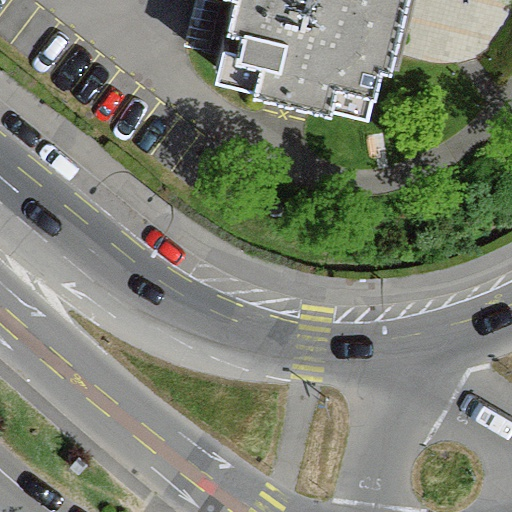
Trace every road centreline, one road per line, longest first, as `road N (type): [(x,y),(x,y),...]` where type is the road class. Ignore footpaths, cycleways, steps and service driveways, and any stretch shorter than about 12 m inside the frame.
road 1 (primary): [(422,361),(311,352),(216,330),(0,231)]
road 2 (primary): [(0,272),(63,361),(246,511)]
road 3 (secondary): [(422,361),(378,511)]
